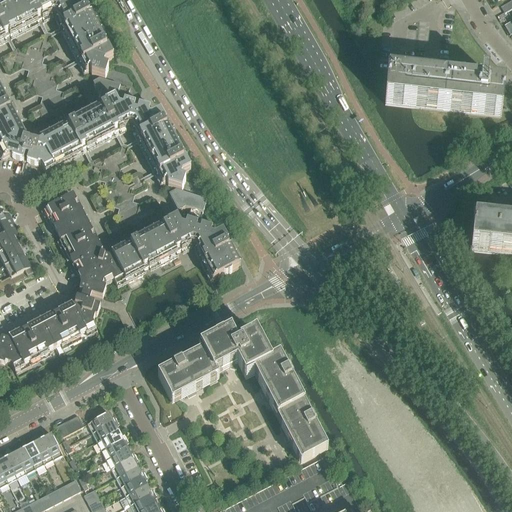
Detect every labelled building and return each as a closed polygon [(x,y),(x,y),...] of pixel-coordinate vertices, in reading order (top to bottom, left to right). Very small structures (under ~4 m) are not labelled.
[(46,0),(20,0),(0,10),(0,48),(31,32),(38,29),(50,23),(49,22),(53,20),(52,19),(56,20),(55,20),(57,24),(56,25),(60,32),(84,77),(90,74),(92,77),(92,78),(105,82),(104,84),(99,83),(93,86),(102,103),(104,101),(105,102),(106,101),(106,100),(108,99),(136,107),(139,100),(137,97),(138,94),(135,94),(132,87),(132,85),(130,84),(126,77),(104,70),(105,66),(113,62),(109,53),(111,52),(107,45),(106,46),(92,20),(94,19),(90,13),(89,14),(84,5),(76,9),(72,8),(73,4),(62,0),(62,2),(61,2),(58,1),(57,0),(46,0)] [(501,9),(504,14),(504,15),(511,10),(511,3),(501,9)] [(388,77),(387,88),(385,106),(501,119),(504,90),(487,88),(488,81),(481,80),(480,88),(388,77)] [(138,114),(135,113),(135,111),(133,110),(134,110),(126,108),(124,108),(123,112),(119,111),(116,104),(115,105),(108,109),(105,104),(93,111),(95,114),(91,116),(91,115),(78,122),(78,123),(75,124),(73,121),(63,126),(65,129),(62,131),(58,133),(45,140),(44,139),(37,143),(35,142),(36,140),(32,139),(31,138),(30,140),(24,139),(26,137),(13,111),(12,111),(12,110),(14,109),(11,103),(9,104),(8,104),(9,103),(0,86),(0,159),(3,160),(3,161),(13,156),(13,158),(13,160),(15,161),(14,161),(21,163),(22,163),(23,163),(22,165),(27,167),(28,165),(29,165),(29,166),(36,168),(38,168),(38,167),(42,168),(46,176),(126,134),(126,133),(130,131),(129,130),(130,130),(133,131),(132,132),(134,136),(133,136),(138,147),(155,178),(159,188),(162,187),(162,188),(167,186),(168,189),(181,194),(181,196),(175,194),(170,198),(178,214),(181,213),(181,214),(183,213),(183,212),(184,211),(185,210),(191,212),(188,222),(200,225),(207,201),(205,201),(200,191),(197,190),(195,186),(180,181),(181,178),(188,174),(188,173),(187,174),(183,166),(187,163),(184,157),(182,158),(181,159),(175,147),(167,132),(170,131),(167,125),(163,127),(159,119),(159,118),(152,121),(148,120),(150,116),(148,115),(148,114),(141,112),(141,113),(139,112),(138,114)] [(0,365),(3,367),(3,366),(5,367),(6,365),(12,367),(15,374),(25,369),(24,366),(30,363),(31,366),(50,356),(48,354),(61,347),(62,349),(81,340),(80,337),(86,334),(87,336),(96,332),(93,325),(95,318),(97,319),(97,317),(98,317),(100,310),(99,310),(100,308),(89,305),(90,301),(92,297),(102,300),(103,298),(103,299),(106,292),(105,292),(106,290),(105,290),(106,287),(114,283),(117,289),(118,291),(143,277),(144,274),(145,274),(144,273),(149,271),(159,266),(163,267),(176,260),(177,257),(177,256),(181,254),(182,255),(191,250),(192,249),(195,250),(200,260),(203,265),(213,284),(238,270),(238,269),(237,270),(228,252),(233,250),(229,244),(225,246),(221,238),(221,237),(215,240),(211,239),(212,235),(210,234),(203,231),(203,232),(201,231),(201,233),(197,232),(197,230),(195,230),(196,229),(189,227),(189,228),(187,227),(186,232),(182,231),(178,224),(177,224),(178,225),(170,229),(168,227),(167,225),(161,228),(162,230),(163,232),(137,246),(136,244),(135,242),(129,245),(130,247),(131,249),(114,258),(113,258),(113,259),(110,260),(108,259),(107,259),(101,257),(100,255),(102,254),(96,241),(96,240),(93,234),(92,235),(79,210),(80,210),(77,204),(76,204),(73,198),(41,214),(51,233),(53,232),(57,230),(60,236),(58,237),(59,238),(60,237),(63,242),(60,244),(69,263),(72,261),(76,267),(72,269),(77,278),(80,284),(82,287),(81,289),(80,291),(80,293),(83,295),(82,299),(81,302),(77,301),(76,304),(76,305),(75,307),(73,308),(72,307),(59,313),(53,316),(53,317),(28,330),(28,329),(22,332),(22,333),(9,340),(10,341),(8,343),(6,342),(4,341),(1,341),(0,345),(0,365)] [(0,212),(0,239),(6,236),(3,231),(14,225),(9,215),(3,218),(3,217),(4,213),(0,212)] [(511,228),(478,224),(474,224),(471,252),(511,256),(511,228)] [(19,236),(17,231),(14,225),(3,231),(6,236),(0,239),(0,254),(18,246),(14,239),(19,236)] [(24,258),(20,251),(18,246),(0,254),(0,258),(5,267),(1,269),(1,270),(24,258)] [(33,262),(31,263),(28,265),(24,258),(1,270),(2,271),(5,269),(11,278),(2,283),(1,282),(0,282),(0,294),(39,274),(36,267),(33,262)] [(172,406),(184,400),(200,391),(199,389),(201,388),(202,390),(218,382),(215,377),(214,375),(216,374),(217,376),(230,369),(228,364),(235,361),(236,363),(246,382),(255,378),(274,414),(273,414),(301,466),(327,452),(328,451),(305,406),(280,360),(272,364),(256,335),(254,337),(240,344),(241,347),(238,348),(232,335),(231,334),(202,349),(198,351),(200,356),(184,365),(157,379),(158,381),(159,381),(171,403),(170,404),(172,406)] [(92,436),(117,423),(116,420),(116,421),(115,420),(112,421),(109,415),(87,427),(92,436)] [(78,418),(71,422),(77,433),(84,429),(78,418)] [(71,422),(64,425),(63,426),(69,437),(77,433),(71,422)] [(117,423),(92,436),(97,445),(119,434),(116,428),(119,427),(118,426),(119,426),(117,423)] [(63,426),(57,429),(56,429),(62,441),(69,437),(63,426)] [(119,434),(97,445),(102,454),(127,441),(126,438),(125,439),(125,438),(122,439),(119,434)] [(41,438),(54,463),(63,459),(52,436),(46,440),(44,437),(43,437),(41,438)] [(33,446),(45,468),(54,463),(41,438),(38,440),(37,440),(39,443),(33,446)] [(127,441),(102,454),(106,463),(128,452),(125,446),(128,445),(128,444),(127,441)] [(45,468),(33,446),(28,449),(26,446),(25,447),(25,446),(23,448),(36,473),(45,468)] [(36,473),(23,448),(20,449),(19,450),(21,453),(15,456),(27,478),(36,473)] [(111,472),(136,459),(135,457),(134,456),(131,457),(128,452),(106,463),(111,472)] [(27,478),(15,456),(10,458),(8,456),(7,456),(4,457),(18,482),(27,478)] [(18,482),(4,457),(2,458),(2,459),(1,459),(3,462),(0,463),(0,470),(9,487),(18,482)] [(136,459),(111,472),(116,481),(138,470),(135,464),(138,463),(137,462),(138,462),(136,459)] [(359,511),(346,485),(342,488),(341,485),(338,486),(336,482),(334,483),(322,461),(225,511),(359,511)] [(0,491),(9,487),(0,470),(0,491)] [(138,470),(116,481),(121,490),(146,477),(144,475),(144,474),(141,475),(138,470)] [(146,477),(121,490),(125,499),(147,488),(144,482),(147,481),(147,480),(146,477)] [(66,487),(72,499),(81,494),(76,482),(66,487)] [(57,492),(63,503),(72,499),(66,487),(57,492)] [(147,488),(125,499),(120,502),(125,511),(130,508),(155,495),(154,493),(153,493),(153,492),(150,493),(147,488)] [(48,497),(54,508),(63,503),(57,492),(48,497)] [(95,492),(84,498),(88,507),(100,501),(95,492)] [(155,495),(130,508),(131,511),(145,511),(157,506),(154,501),(157,499),(156,498),(157,498),(155,495)] [(39,501),(44,511),(46,511),(54,508),(48,497),(39,501)] [(30,506),(33,511),(44,511),(39,501),(30,506)] [(100,501),(88,507),(91,511),(101,511),(104,510),(100,501)]
